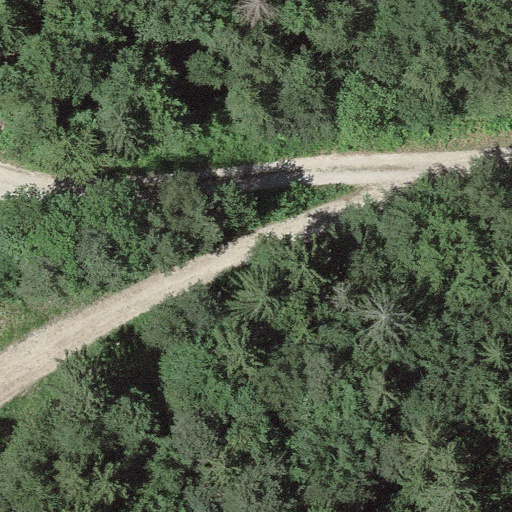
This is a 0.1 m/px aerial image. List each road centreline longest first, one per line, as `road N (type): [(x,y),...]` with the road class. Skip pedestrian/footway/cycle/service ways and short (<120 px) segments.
road 1 (track): [(0,375),(270,242),(507,163)]
road 2 (track): [(0,181),(85,193),(511,162)]
